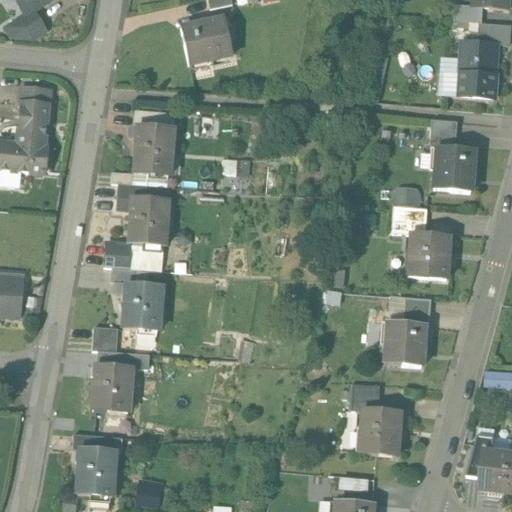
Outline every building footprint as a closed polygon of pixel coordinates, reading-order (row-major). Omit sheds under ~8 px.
[(12,0),(25,20),(32,16),(45,7),(43,4),(49,0),(12,0)] [(232,0),(212,0),(208,1),(211,12),(234,7),(232,0)] [(472,0),(472,10),(471,10),(470,12),(481,13),(507,15),(507,0),(472,0)] [(480,29),(481,13),(470,12),(453,11),(452,27),(478,29),(480,29)] [(25,20),(5,33),(11,43),(32,45),(45,37),(32,16),(25,20)] [(222,22),(180,32),(188,67),(228,58),(224,42),(226,42),(222,22)] [(480,29),(478,29),(477,48),(495,50),(507,50),(508,31),(480,29)] [(477,48),(459,47),(457,78),(458,78),(457,101),(455,101),(455,102),(492,104),(493,80),(492,80),(494,51),(495,51),(495,50),(477,48)] [(48,93),(21,91),(20,107),(47,109),(48,93)] [(47,109),(20,107),(17,147),(0,145),(0,172),(43,176),(47,149),(44,149),(47,109)] [(173,117),(134,114),(133,132),(137,133),(137,131),(171,134),(172,134),(173,117)] [(456,126),(430,126),(428,148),(454,150),(456,126)] [(171,134),(137,131),(137,133),(134,178),(133,189),(145,190),(166,191),(167,179),(168,179),(169,160),(168,160),(170,135),(171,135),(171,134)] [(472,156),(435,152),(435,155),(436,155),(434,176),(433,176),(431,195),(433,196),(433,194),(449,195),(450,197),(469,198),(472,156)] [(134,178),(111,176),(110,187),(117,188),(133,189),(134,178)] [(133,189),(117,188),(116,202),(132,203),(144,204),(145,190),(133,189)] [(144,204),(132,203),(129,249),(130,249),(142,250),(142,249),(161,250),(161,251),(163,251),(164,232),(163,232),(165,207),(166,207),(166,206),(144,204)] [(425,214),(391,212),(389,238),(409,240),(423,241),(425,214)] [(423,241),(409,240),(408,257),(409,257),(408,281),(406,281),(406,282),(444,285),(446,267),(444,266),(446,243),(423,241)] [(129,249),(105,247),(103,271),(111,272),(128,273),(130,249),(129,249)] [(128,273),(111,272),(110,286),(122,287),(146,288),(147,274),(128,273)] [(2,283),(0,282),(0,319),(18,321),(20,298),(18,298),(20,284),(21,285),(22,283),(2,281),(2,283)] [(146,288),(122,287),(121,298),(125,298),(122,333),(157,335),(158,316),(157,316),(159,291),(160,291),(160,289),(146,288)] [(430,304),(405,302),(403,328),(422,329),(428,330),(430,304)] [(403,328),(386,327),(386,330),(387,330),(386,351),(385,351),(383,369),(384,369),(385,368),(401,369),(401,370),(419,372),(422,329),(403,328)] [(117,331),(93,330),(91,355),(97,355),(115,356),(117,331)] [(115,356),(97,355),(96,369),(129,372),(129,373),(147,375),(148,359),(115,356)] [(129,372),(96,369),(93,415),(106,416),(106,415),(127,417),(128,399),(127,399),(129,373),(129,372)] [(378,391),(350,389),(348,416),(360,417),(376,418),(378,391)] [(376,418),(360,417),(359,435),(360,435),(358,456),(357,456),(357,458),(394,461),(397,421),(398,421),(398,420),(376,418)] [(121,441),(72,437),(71,452),(79,452),(113,455),(120,455),(121,441)] [(113,455),(79,452),(76,498),(89,499),(89,509),(108,511),(108,500),(111,500),(113,479),(111,478),(113,455)] [(510,458),(482,455),(478,495),(505,498),(510,458)]
